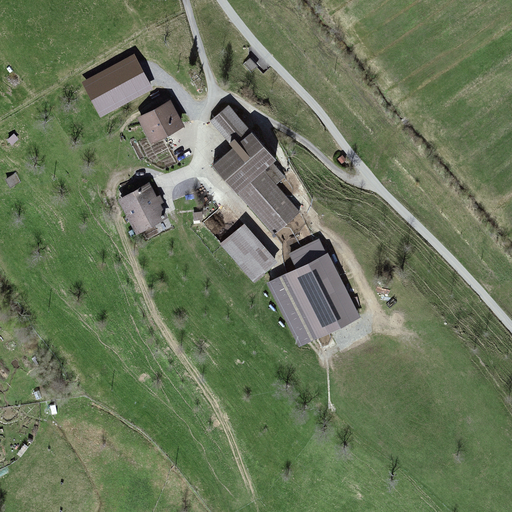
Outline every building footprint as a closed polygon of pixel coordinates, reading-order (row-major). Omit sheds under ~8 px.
[(97,114),(152,91),(137,54),(81,77),(97,114)] [(167,101),(133,121),(145,143),(180,124),(167,101)] [(231,149),(212,164),(273,237),(299,215),(276,186),(285,179),(225,107),(208,121),(231,149)] [(11,185),(19,180),(15,173),(6,178),(11,185)] [(148,184),(114,200),(131,235),(164,219),(148,184)] [(279,264),(242,225),(220,247),(257,285),(279,264)] [(297,270),(282,277),(313,341),(360,319),(321,238),(289,253),(297,270)] [(22,375),(13,382),(20,392),(29,385),(22,375)]
